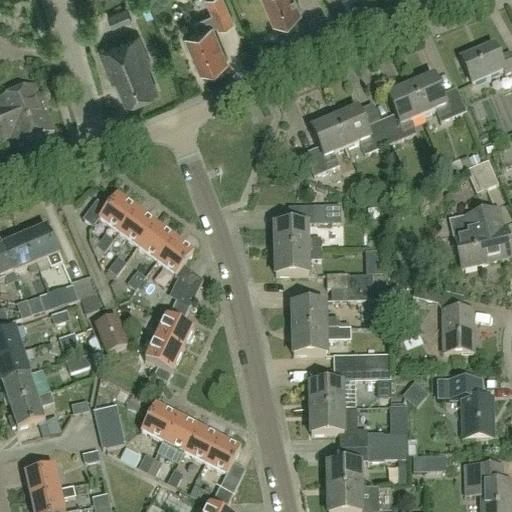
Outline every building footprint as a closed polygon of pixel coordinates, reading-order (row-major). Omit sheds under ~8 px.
[(155,0),(153,0),(144,3),(148,20),(160,17),(155,0)] [(216,25),(218,29),(233,23),(223,0),(205,0),(212,15),(195,22),(199,32),(186,38),(201,73),(227,61),(212,26),(216,25)] [(263,0),(273,22),(276,21),(277,23),(288,18),(287,16),(299,11),(294,0),(263,0)] [(113,29),(131,21),(127,8),(107,16),(113,29)] [(148,69),(152,66),(139,37),(100,53),(112,83),(116,81),(126,104),(158,91),(148,69)] [(505,78),(511,75),(511,58),(501,63),(495,50),(462,64),(473,89),(504,76),(505,78)] [(412,91),(424,120),(436,115),(441,128),(468,117),(458,95),(445,101),(436,80),(412,91)] [(0,146),(12,141),(16,151),(55,133),(35,88),(0,103),(0,146)] [(398,121),(383,128),(392,149),(417,138),(411,126),(424,120),(412,91),(389,100),(398,121)] [(392,149),(383,128),(369,134),(360,113),(336,123),(347,152),(360,147),(366,160),(392,149)] [(335,157),(347,152),(336,123),(314,132),(322,153),(306,160),(315,181),(341,170),(335,157)] [(488,165),(467,175),(477,198),(498,189),(488,165)] [(99,203),(84,222),(94,230),(100,222),(119,237),(138,213),(119,197),(109,211),(99,203)] [(288,229),(274,229),(274,254),(321,253),(320,241),(308,241),(307,228),(340,228),(340,209),(287,210),(288,229)] [(157,227),(138,213),(119,237),(138,251),(157,227)] [(466,229),(452,232),(462,274),(511,261),(511,254),(507,232),(503,232),(498,214),(464,221),(466,229)] [(138,251),(157,266),(176,242),(157,227),(138,251)] [(27,239),(39,267),(48,263),(52,272),(65,266),(61,258),(50,230),(27,239)] [(39,267),(27,239),(5,249),(17,276),(39,267)] [(106,239),(96,251),(105,258),(114,245),(106,239)] [(195,257),(176,242),(157,266),(176,281),(185,270),(195,257)] [(0,251),(0,283),(17,276),(5,249),(0,251)] [(321,265),(322,254),(276,255),(276,281),(309,280),(309,266),(321,265)] [(117,281),(127,269),(119,262),(106,278),(114,284),(117,281)] [(176,305),(172,314),(186,321),(203,284),(185,270),(176,281),(178,283),(169,301),(176,305)] [(127,289),(136,295),(146,282),(138,276),(127,289)] [(327,294),(330,294),(331,294),(372,293),(371,280),(348,280),(348,278),(327,279),(327,294)] [(63,293),(68,309),(78,306),(81,304),(87,320),(100,315),(88,281),(72,286),(73,290),(63,293)] [(437,307),(441,295),(416,289),(413,302),(437,307)] [(372,293),(331,294),(332,306),(371,305),(375,309),(383,308),(382,293),(372,293)] [(45,317),(55,313),(50,298),(40,301),(45,317)] [(17,309),(22,324),(32,321),(27,305),(17,309)] [(324,307),(291,308),(292,334),(338,333),(338,321),(325,321),(324,307)] [(166,322),(156,344),(183,357),(194,335),(182,329),(186,321),(172,314),(168,322),(166,322)] [(67,316),(51,320),(55,330),(70,325),(67,316)] [(474,359),(474,316),(443,316),(444,359),(474,359)] [(95,330),(106,359),(127,350),(116,321),(95,330)] [(14,334),(14,333),(0,337),(0,363),(21,356),(14,334)] [(327,347),(350,347),(350,333),(339,333),(339,334),(293,335),(294,361),(327,359),(327,347)] [(62,353),(78,348),(75,338),(59,343),(62,353)] [(183,357),(156,344),(145,366),(159,372),(155,381),(168,388),(173,379),(183,357)] [(0,363),(0,381),(2,388),(29,379),(21,356),(0,363)] [(91,359),(82,362),(67,367),(71,378),(86,373),(94,368),(91,359)] [(353,361),(353,375),(389,374),(389,361),(353,361)] [(343,385),(343,389),(310,390),(311,414),(355,413),(355,384),(390,384),(389,374),(353,375),(353,385),(343,385)] [(9,410),(36,401),(29,379),(2,388),(9,410)] [(139,390),(145,405),(162,399),(156,383),(139,390)] [(461,443),(492,442),(491,402),(482,402),(481,385),(437,386),(438,405),(460,404),(461,443)] [(16,433),(44,424),(44,423),(43,423),(39,411),(49,408),(52,404),(49,397),(36,401),(9,410),(13,420),(8,422),(11,432),(16,430),(17,432),(16,432),(16,433)] [(72,410),(74,420),(89,416),(87,406),(72,410)] [(141,434),(163,446),(178,419),(156,407),(141,434)] [(97,428),(119,423),(117,410),(94,415),(97,428)] [(311,414),(311,440),(340,439),(356,439),(355,413),(311,414)] [(184,457),(199,431),(178,419),(163,446),(184,457)] [(100,441),(122,436),(119,423),(97,428),(100,441)] [(220,442),(199,431),(184,457),(205,469),(220,442)] [(122,436),(100,441),(103,455),(125,449),(122,436)] [(367,439),(367,454),(408,453),(408,439),(384,440),(383,438),(367,439)] [(241,454),(220,442),(205,469),(226,481),(214,502),(228,509),(247,474),(234,467),(241,454)] [(126,451),(119,464),(134,472),(141,459),(126,451)] [(408,464),(408,453),(367,454),(367,468),(383,468),(383,465),(408,464)] [(83,459),(85,469),(100,465),(98,456),(83,459)] [(138,474),(146,478),(153,464),(146,460),(138,474)] [(163,469),(153,464),(146,478),(156,482),(163,469)] [(360,469),(328,470),(328,493),(360,493),(360,469)] [(61,495),(55,471),(27,477),(33,501),(61,495)] [(482,489),(481,511),(511,511),(511,487),(502,487),(501,471),(465,471),(466,489),(482,489)] [(175,475),(173,477),(167,489),(176,494),(184,479),(175,475)] [(61,495),(33,501),(35,511),(64,511),(63,504),(75,501),(73,492),(61,495)] [(360,493),(328,493),(328,511),(379,511),(379,492),(360,493)] [(95,511),(110,508),(108,499),(92,502),(95,511)] [(226,511),(228,509),(214,502),(210,510),(209,510),(207,511),(226,511)]
